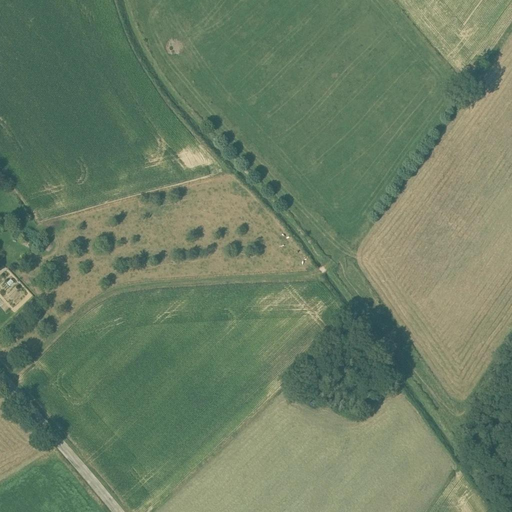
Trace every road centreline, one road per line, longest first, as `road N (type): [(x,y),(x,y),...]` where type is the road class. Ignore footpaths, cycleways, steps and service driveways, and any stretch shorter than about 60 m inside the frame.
road 1 (track): [(8,383),(102,294),(314,274),(345,249)]
road 2 (unclassified): [(118,511),(0,374)]
